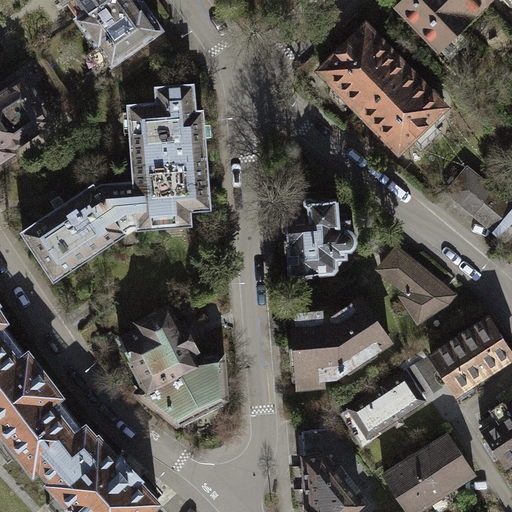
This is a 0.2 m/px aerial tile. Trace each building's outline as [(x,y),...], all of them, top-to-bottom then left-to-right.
[(65,0),(78,18),(103,0),(62,0),(63,0),(62,0),(65,0)] [(140,5),(136,0),(103,0),(78,18),(98,48),(100,46),(111,62),(161,28),(143,3),(140,5)] [(487,2),(484,0),(402,0),(397,5),(439,48),(461,27),(487,2)] [(361,111),(407,67),(365,24),(320,69),(332,81),(329,92),(340,102),(350,100),(361,111)] [(482,49),(461,27),(439,48),(433,53),(454,75),(461,69),(464,72),(478,58),(476,55),(482,49)] [(445,106),(407,67),(361,111),(399,150),(412,137),(421,147),(442,127),(438,122),(445,115),(445,106)] [(27,72),(0,89),(0,159),(59,121),(27,72)] [(134,180),(138,218),(138,227),(161,225),(196,223),(195,207),(210,206),(202,110),(194,110),(192,85),(157,87),(158,102),(131,104),(134,132),(131,133),(134,180)] [(460,203),(480,179),(466,168),(446,192),(460,203)] [(473,214),(493,190),(480,179),(460,203),(473,214)] [(138,227),(138,218),(134,180),(101,183),(94,187),(92,184),(23,231),(53,279),(123,230),(138,227)] [(493,190),(473,214),(504,240),(511,231),(511,194),(506,202),(493,190)] [(297,211),(290,211),(293,272),(299,271),(316,270),(335,269),(344,258),(344,253),(348,253),(348,246),(353,246),(355,244),(358,241),(358,237),(357,233),(355,230),(352,229),(351,218),(340,218),(339,197),(296,199),(297,211)] [(457,289),(400,243),(380,267),(405,290),(401,295),(418,321),(449,304),(457,289)] [(330,305),(291,308),(298,383),(325,382),(324,377),(342,376),(397,339),(364,293),(333,313),(330,305)] [(138,326),(119,337),(132,363),(144,385),(140,391),(180,426),(230,398),(226,354),(204,357),(197,360),(192,350),(196,348),(183,323),(180,324),(169,304),(136,321),(138,326)] [(34,471),(41,465),(75,432),(85,425),(60,394),(61,393),(44,371),(28,351),(19,358),(0,334),(0,323),(6,319),(0,310),(0,448),(9,459),(19,452),(34,471)] [(511,342),(492,312),(431,351),(459,395),(511,361),(511,342)] [(402,365),(405,371),(422,397),(444,383),(423,351),(402,365)] [(349,407),(340,413),(361,445),(371,439),(368,435),(373,431),(424,399),(422,397),(405,371),(356,403),(349,407)] [(497,418),(482,428),(505,464),(511,459),(511,385),(499,394),(504,401),(492,409),(497,418)] [(86,424),(85,425),(75,432),(41,465),(51,478),(49,480),(59,492),(47,503),(54,511),(145,511),(159,500),(139,478),(142,476),(121,454),(118,456),(99,435),(97,436),(86,424)] [(449,431),(384,472),(409,511),(413,511),(432,501),(455,486),(476,473),(449,431)] [(326,448),(304,454),(308,511),(354,511),(365,501),(326,448)]
